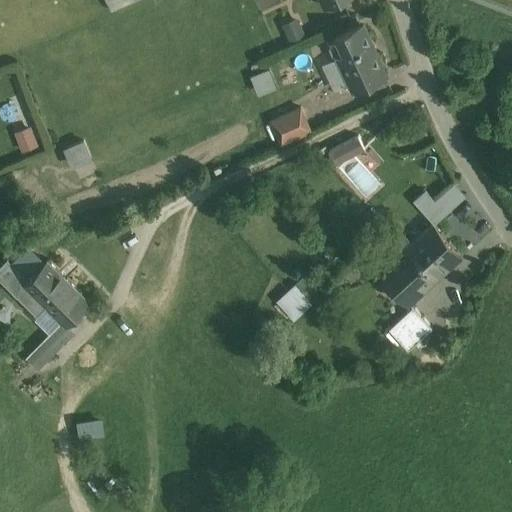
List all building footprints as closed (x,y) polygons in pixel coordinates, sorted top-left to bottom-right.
[(107,0),(112,10),(136,0),(107,0)] [(385,70),(363,24),(331,39),(332,41),(330,46),(333,54),(338,56),(352,85),(385,70)] [(262,93),(280,86),(272,67),(254,74),(262,93)] [(301,107),(286,114),(272,120),(282,143),(286,141),(287,141),(311,130),(301,107)] [(31,120),(14,126),(22,149),(40,143),(31,120)] [(68,144),(75,164),(96,157),(90,137),(68,144)] [(458,180),(438,195),(430,186),(417,197),(435,220),(469,194),(458,180)] [(409,243),(381,269),(410,302),(463,254),(433,222),(409,243)] [(401,235),(373,261),(381,269),(409,243),(401,235)] [(28,278),(8,258),(0,265),(0,276),(38,314),(46,305),(23,282),(28,278)] [(91,300),(48,258),(28,278),(23,282),(46,305),(62,320),(67,325),(76,316),(91,300)] [(300,279),(277,299),(294,317),(317,296),(327,287),(319,277),(308,287),(300,279)] [(414,305),(389,327),(409,348),(433,326),(414,305)] [(62,320),(26,357),(38,368),(83,323),(76,316),(67,325),(62,320)] [(81,417),(82,434),(106,434),(106,417),(81,417)]
